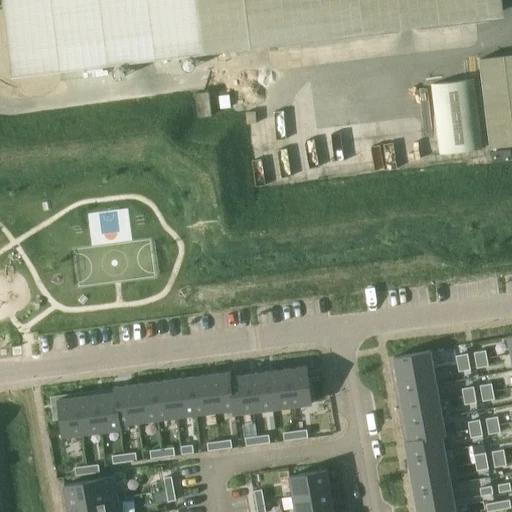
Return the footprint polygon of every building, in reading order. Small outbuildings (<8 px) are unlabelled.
[(3,0),(13,77),(61,71),(157,59),(260,46),(491,18),(488,0),(3,0)] [(490,148),(511,145),(511,54),(479,59),(490,148)] [(473,79),(429,85),(438,155),(483,149),(473,79)] [(209,92),(195,94),(198,118),(212,116),(209,92)] [(493,163),(511,160),(511,159),(511,149),(492,151),(493,163)] [(430,350),(393,357),(396,375),(433,368),(430,350)] [(487,350),(475,352),(476,360),(488,358),(487,350)] [(466,354),(454,356),(456,364),(467,362),(466,354)] [(488,358),(476,360),(478,368),(490,366),(488,358)] [(467,362),(456,364),(457,372),(469,370),(467,362)] [(307,366),(288,369),(292,406),(312,404),(307,366)] [(433,368),(396,375),(399,391),(436,384),(433,368)] [(288,369),(268,371),(273,409),(292,406),(288,369)] [(268,371),(249,374),(254,411),(273,409),(268,371)] [(230,372),(210,374),(215,412),(232,409),(233,414),(235,414),(230,376),(230,372)] [(210,374),(191,377),(196,414),(215,412),(210,374)] [(249,374),(230,376),(235,414),(254,411),(249,374)] [(191,377),(172,379),(176,417),(196,414),(191,377)] [(172,379),(152,382),(157,419),(176,417),(172,379)] [(152,382),(133,385),(138,422),(157,419),(152,382)] [(493,383),(481,385),(482,393),(494,391),(493,383)] [(436,384),(399,391),(402,408),(439,401),(436,384)] [(133,385),(114,387),(119,429),(121,429),(121,424),(138,422),(133,385)] [(114,392),(95,394),(100,432),(119,429),(114,387),(113,387),(114,392)] [(472,387),(460,389),(462,397),(473,395),(472,387)] [(494,391),(482,393),(484,401),(496,399),(494,391)] [(95,394),(76,397),(81,434),(100,432),(95,394)] [(473,395),(462,397),(463,405),(475,403),(473,395)] [(76,397),(57,399),(62,437),(81,434),(76,397)] [(439,401),(402,408),(405,424),(442,417),(439,401)] [(499,416),(487,418),(488,426),(500,424),(499,416)] [(442,417),(405,424),(408,441),(442,435),(445,434),(442,417)] [(478,420),(466,422),(468,430),(479,428),(478,420)] [(500,424),(488,426),(490,434),(502,432),(500,424)] [(479,428),(468,430),(469,438),(481,436),(479,428)] [(307,429),(295,431),(296,439),(308,437),(307,429)] [(295,431),(283,433),(284,441),(296,439),(295,431)] [(269,435),(257,436),(258,444),(270,443),(269,435)] [(408,441),(405,441),(408,458),(445,451),(442,435),(408,441)] [(257,436),(245,438),(246,446),(258,444),(257,436)] [(231,440),(219,441),(220,449),(232,448),(231,440)] [(219,441),(207,443),(208,451),(220,449),(219,441)] [(192,445),(180,446),(182,454),(193,453),(192,445)] [(173,447),(162,449),(163,457),(175,455),(173,447)] [(162,449),(150,450),(151,458),(163,457),(162,449)] [(505,449),(493,451),(494,459),(506,457),(505,449)] [(445,451),(408,458),(411,474),(448,468),(445,451)] [(135,452),(124,454),(125,462),(137,460),(135,452)] [(484,453),(472,455),(474,463),(485,461),(484,453)] [(124,454),(112,456),(113,464),(125,462),(124,454)] [(506,457),(494,459),(496,467),(508,465),(506,457)] [(485,461),(474,463),(475,471),(487,469),(485,461)] [(98,464),(86,466),(87,474),(99,472),(98,464)] [(86,466),(74,467),(75,475),(87,474),(86,466)] [(448,468),(411,474),(414,491),(451,484),(448,468)] [(326,470),(289,476),(293,495),(330,489),(326,470)] [(114,476),(64,485),(67,507),(118,497),(114,476)] [(171,477),(164,478),(166,490),(174,488),(171,477)] [(511,488),(511,482),(499,484),(500,492),(511,490),(511,488)] [(451,484),(414,491),(417,507),(454,501),(451,484)] [(490,486),(478,488),(480,496),(491,494),(490,486)] [(174,488),(166,490),(168,502),(176,500),(174,488)] [(262,489),(254,491),(256,503),(264,502),(262,489)] [(330,489),(293,495),(295,511),(309,511),(333,508),(330,489)] [(120,511),(118,497),(67,507),(68,511),(120,511)] [(509,500),(498,502),(499,510),(511,507),(509,500)] [(455,511),(454,501),(417,507),(417,511),(455,511)] [(265,511),(264,502),(256,503),(257,511),(265,511)] [(498,502),(486,504),(487,511),(499,510),(498,502)]
